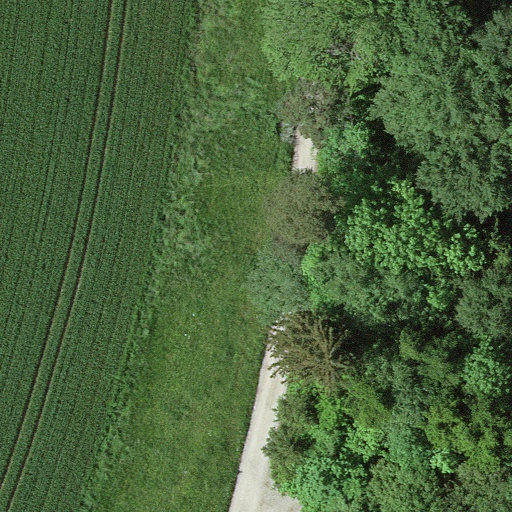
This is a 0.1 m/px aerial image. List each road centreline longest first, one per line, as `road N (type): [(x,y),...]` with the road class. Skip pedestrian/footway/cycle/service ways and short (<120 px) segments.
road 1 (track): [(246,511),(298,242),(325,0)]
road 2 (track): [(511,454),(361,478),(280,511)]
